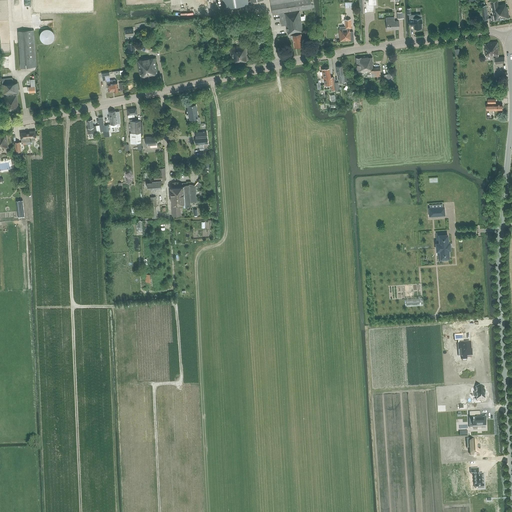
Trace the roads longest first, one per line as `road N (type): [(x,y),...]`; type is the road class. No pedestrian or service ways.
road 1 (tertiary): [(0,125),(331,54),(486,31),(509,38)]
road 2 (tertiary): [(511,481),(498,278),(511,114)]
road 3 (unknown): [(162,91),(169,214)]
